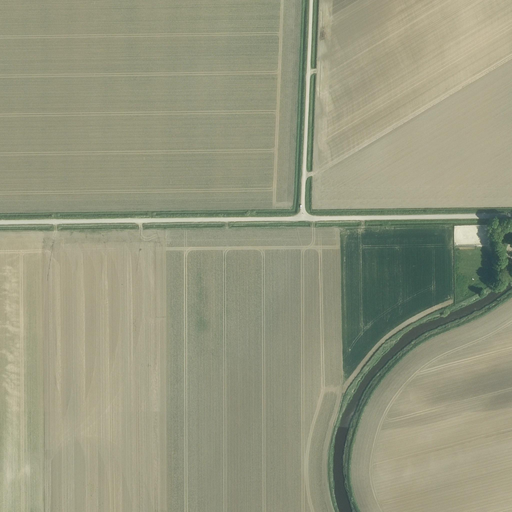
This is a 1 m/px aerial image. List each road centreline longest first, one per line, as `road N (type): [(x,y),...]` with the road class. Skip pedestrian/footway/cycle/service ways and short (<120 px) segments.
road 1 (unclassified): [(0,222),(302,218)]
road 2 (unclassified): [(302,218),(311,0)]
road 3 (unclassified): [(302,218),(511,215)]
